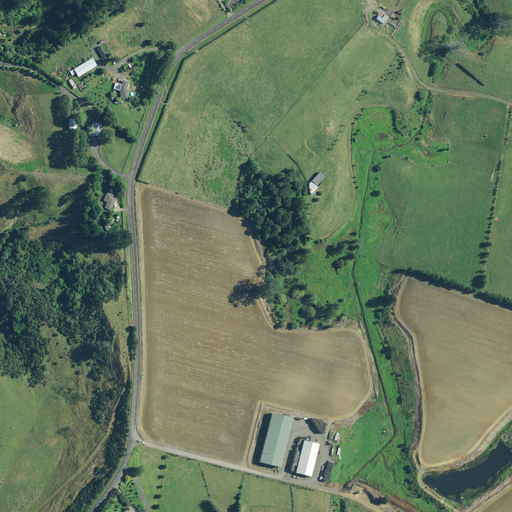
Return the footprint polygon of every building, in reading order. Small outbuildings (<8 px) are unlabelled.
[(388,17),(384,15),(382,18),(378,15),(376,19),(383,24),(388,17)] [(96,66),(92,58),(73,69),(78,77),(96,66)] [(76,87),(71,79),(68,81),(74,89),(76,87)] [(128,82),(123,80),(121,85),(115,83),(113,89),(120,91),(119,94),(120,94),(119,98),(123,99),(124,99),(126,99),(129,90),(126,89),(128,82)] [(99,123),(92,122),(91,135),(98,136),(99,123)] [(323,176),(320,173),(314,179),(318,182),(323,176)] [(116,197),(107,192),(103,200),(107,202),(104,208),(110,210),(116,197)] [(291,419),(271,413),(259,462),(279,467),(291,419)] [(318,445),(303,441),(295,473),(310,477),(318,445)]
